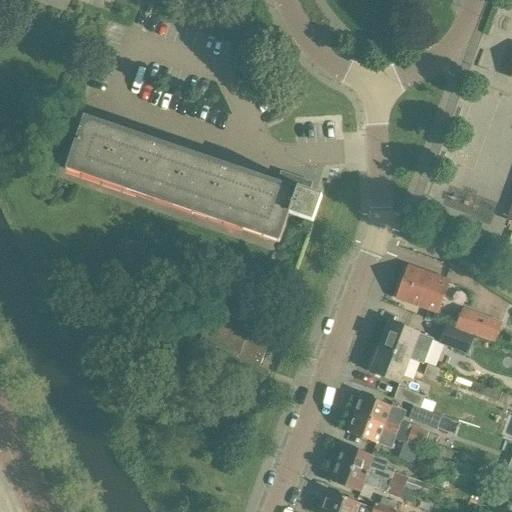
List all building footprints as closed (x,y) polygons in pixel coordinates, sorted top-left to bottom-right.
[(279,189),(82,122),(66,169),(279,241),(288,215),(312,223),(321,197),(297,188),(297,190),(280,184),(279,189)] [(407,267),(395,299),(437,314),(449,282),(407,267)] [(502,321),(462,308),(455,329),(495,343),(502,321)] [(269,340),(248,332),(250,328),(210,313),(200,342),(225,352),(219,368),(254,381),(269,340)] [(433,339),(389,323),(380,348),(410,359),(424,364),(433,339)] [(436,342),(458,350),(465,334),(443,325),(436,342)] [(380,348),(370,374),(400,385),(410,359),(380,348)] [(427,366),(423,376),(435,380),(439,370),(427,366)] [(421,409),(425,397),(398,387),(394,399),(413,406),(421,409)] [(390,407),(362,397),(355,415),(426,441),(429,432),(402,422),(406,411),(391,406),(390,407)] [(441,417),(421,409),(413,406),(408,419),(436,430),(441,417)] [(426,441),(355,415),(348,434),(378,445),(381,436),(422,451),(425,442),(426,441)] [(425,442),(422,451),(440,457),(443,449),(425,442)] [(343,446),(337,464),(404,489),(408,478),(386,470),(388,463),(343,446)] [(363,484),(400,497),(404,489),(337,464),(330,482),(360,493),(363,484)] [(404,489),(415,493),(425,497),(429,486),(408,478),(404,489)] [(501,495),(511,499),(511,479),(507,478),(501,495)] [(415,493),(404,489),(400,497),(412,502),(415,493)] [(397,511),(375,504),(373,509),(329,492),(325,503),(322,501),(317,511),(397,511)]
